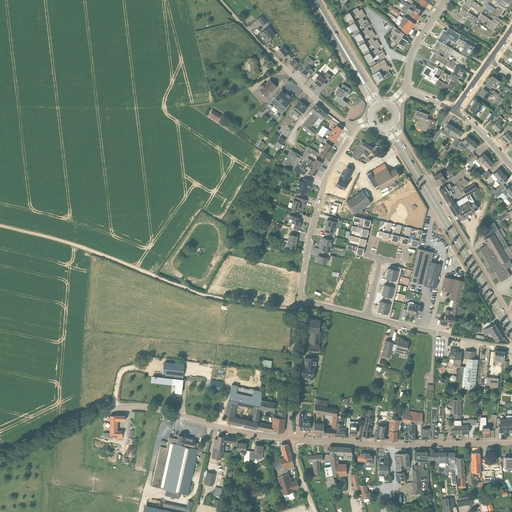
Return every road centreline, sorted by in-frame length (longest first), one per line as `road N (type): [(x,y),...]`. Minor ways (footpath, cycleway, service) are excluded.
road 1 (track): [(297,310),(207,296),(78,246),(0,226)]
road 2 (residential): [(0,461),(95,414),(133,405),(288,438)]
road 3 (residential): [(511,442),(288,438)]
road 4 (residential): [(298,300),(322,187),(355,129)]
road 5 (residential): [(355,129),(245,28)]
road 6 (residential): [(505,346),(366,317)]
road 7 (residential): [(288,438),(298,300)]
